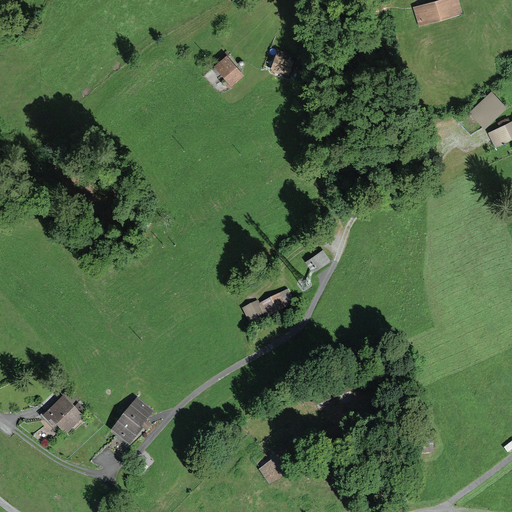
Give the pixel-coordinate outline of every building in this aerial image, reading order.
[(455,0),(451,0),(417,10),(420,22),(459,11),(455,0)] [(286,56),(280,54),(273,71),(278,72),(279,70),(290,74),(294,63),(285,60),(286,56)] [(224,73),(229,80),(228,80),(232,84),(238,79),(234,74),(237,72),(226,59),(214,70),(220,77),(224,73)] [(490,93),(471,111),(485,126),(504,107),(490,93)] [(499,124),(501,128),(490,134),(496,146),(511,137),(511,122),(510,124),(508,119),(499,124)] [(322,251),(307,261),(313,271),(328,260),(322,251)] [(263,303),(269,315),(285,307),(279,295),(263,303)] [(265,317),(258,303),(244,310),(251,324),(265,317)] [(345,384),(313,397),(316,404),(348,390),(345,384)] [(58,424),(66,432),(81,417),(62,399),(45,416),(56,426),(58,424)] [(129,443),(141,428),(138,426),(149,411),(138,402),(116,431),(126,440),(125,441),(129,443)] [(417,431),(419,451),(430,451),(428,430),(417,431)] [(305,442),(297,448),(296,446),(262,471),(269,481),(290,465),(289,463),(309,448),(305,442)]
